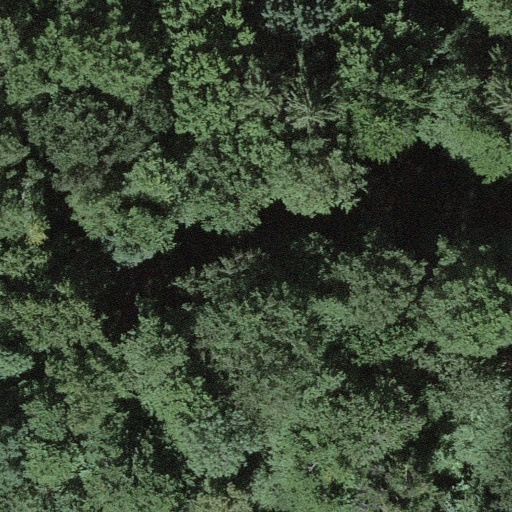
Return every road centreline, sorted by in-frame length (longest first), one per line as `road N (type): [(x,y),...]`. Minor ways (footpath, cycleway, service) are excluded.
road 1 (track): [(0,218),(511,147)]
road 2 (track): [(51,511),(511,464)]
